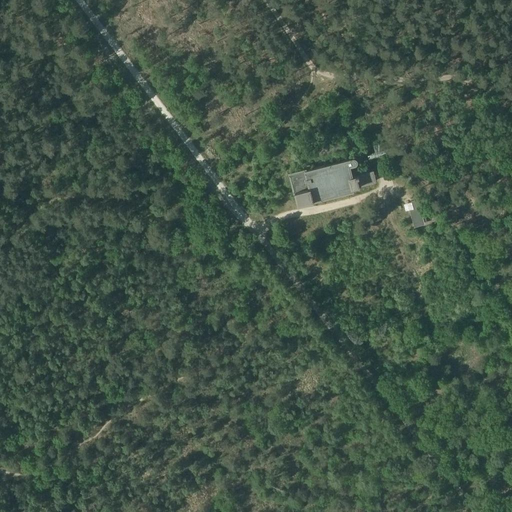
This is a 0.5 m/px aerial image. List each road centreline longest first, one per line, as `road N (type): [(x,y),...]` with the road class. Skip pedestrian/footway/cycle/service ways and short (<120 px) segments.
road 1 (unclassified): [(475,511),(238,210)]
road 2 (track): [(213,179),(75,0)]
road 3 (track): [(312,70),(282,125),(208,183)]
